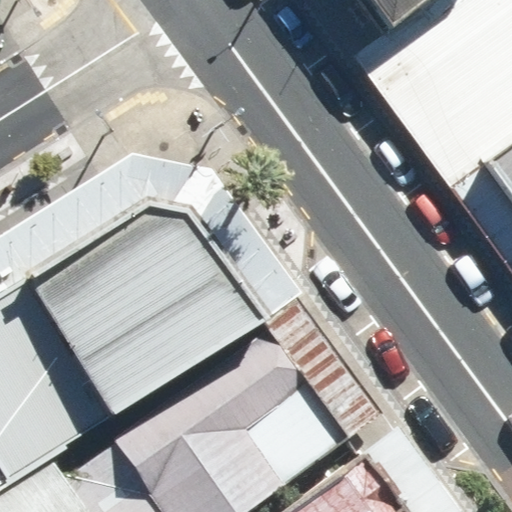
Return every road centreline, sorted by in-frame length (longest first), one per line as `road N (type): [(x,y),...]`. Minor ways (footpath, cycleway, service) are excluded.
road 1 (tertiary): [(199,0),(511,431)]
road 2 (tertiary): [(0,120),(186,0)]
